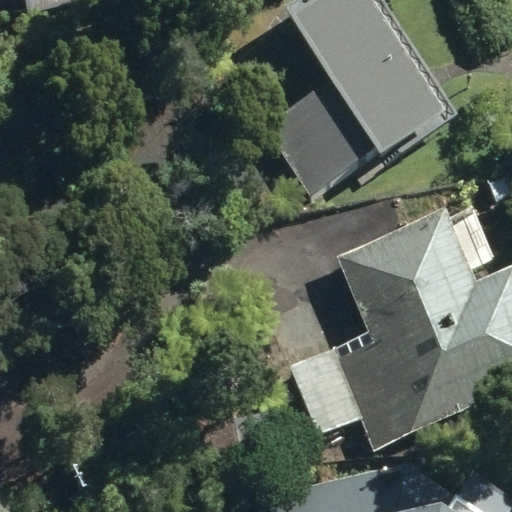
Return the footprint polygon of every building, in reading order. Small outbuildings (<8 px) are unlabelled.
[(13,0),(19,24),(115,3),(114,0),(13,0)] [(252,138),(298,209),(368,163),(373,171),(421,140),(423,141),(448,125),(364,0),(309,0),(274,23),(321,92),(252,138)] [(482,193),(491,213),(511,204),(511,200),(504,183),(482,193)] [(355,429),(370,463),(511,401),(511,256),(511,255),(490,265),(469,219),(448,229),(443,219),(332,268),(369,353),(334,369),(329,356),(281,377),(312,447),(355,429)] [(215,450),(217,475),(271,470),(269,445),(215,450)] [(501,511),(469,491),(456,511),(446,511),(402,483),(263,511),(501,511)]
